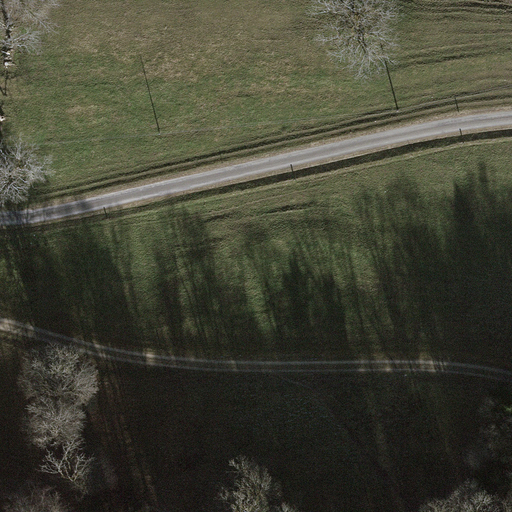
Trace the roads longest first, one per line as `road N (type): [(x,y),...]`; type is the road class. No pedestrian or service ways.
road 1 (unclassified): [(0,218),(511,118)]
road 2 (track): [(280,368),(138,357),(0,322)]
road 3 (track): [(511,377),(421,366),(280,368)]
